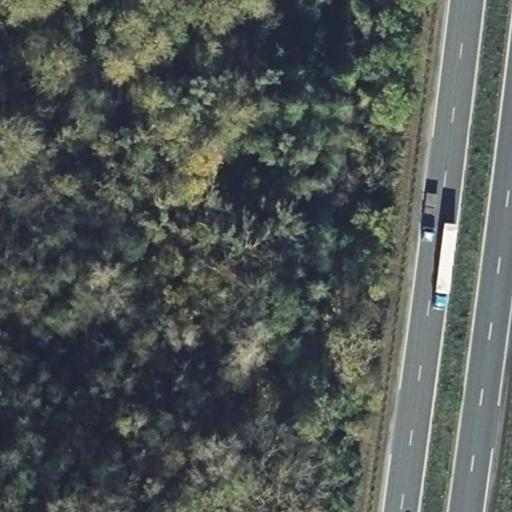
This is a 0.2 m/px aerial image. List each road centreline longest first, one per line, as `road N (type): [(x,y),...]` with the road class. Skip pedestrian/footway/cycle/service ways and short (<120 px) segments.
road 1 (trunk): [(470,0),(403,511)]
road 2 (trunk): [(466,511),(511,173)]
